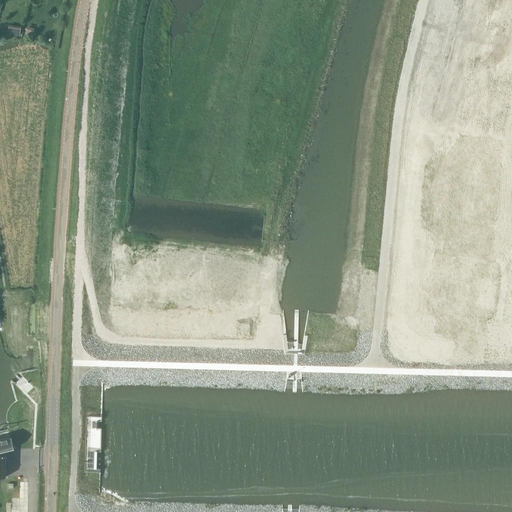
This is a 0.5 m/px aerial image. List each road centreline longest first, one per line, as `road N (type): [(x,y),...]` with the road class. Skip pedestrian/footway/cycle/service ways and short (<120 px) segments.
road 1 (tertiary): [(50,511),(59,259),(84,0)]
road 2 (track): [(426,0),(395,141),(373,373)]
road 3 (track): [(267,309),(261,344),(119,340),(98,328),(80,258)]
